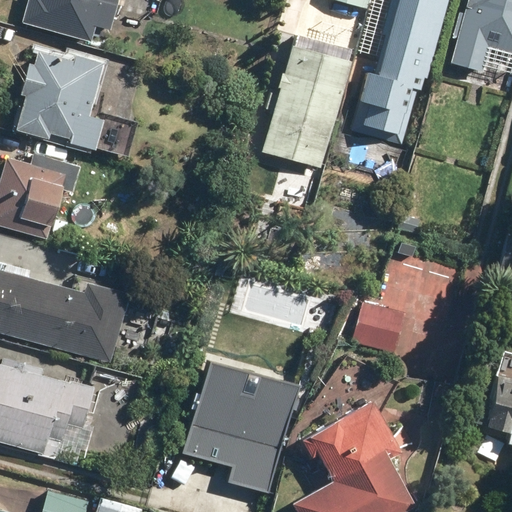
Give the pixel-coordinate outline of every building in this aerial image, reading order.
[(23,0),(17,24),(86,42),(91,26),(105,30),(112,0),(23,0)] [(365,0),(327,0),(363,9),(365,0)] [(388,0),(369,74),(361,72),(353,101),(356,101),(348,132),(400,145),(416,86),(421,88),(444,0),(388,0)] [(511,0),(463,0),(460,13),(454,12),(441,62),(479,72),(485,48),(511,55),(511,0)] [(289,47),(284,46),(256,152),(315,167),(343,61),(340,61),(344,49),(292,35),(289,47)] [(134,120),(97,111),(94,119),(83,116),(96,63),(67,55),(65,60),(32,51),(28,65),(21,63),(13,95),(20,96),(10,131),(42,139),(44,134),(63,139),(62,143),(90,150),(90,147),(124,156),(134,120)] [(18,161),(1,157),(0,160),(0,228),(42,239),(55,188),(68,191),(75,164),(28,152),(26,157),(20,156),(18,161)] [(511,234),(503,232),(493,270),(511,275),(511,234)] [(77,291),(0,270),(0,334),(108,363),(126,295),(80,282),(77,291)] [(402,313),(358,301),(347,341),(391,353),(402,313)] [(511,354),(497,351),(484,400),(469,397),(462,422),(501,432),(498,443),(511,446),(511,354)] [(0,445),(53,459),(62,424),(78,428),(89,389),(36,375),(38,369),(0,358),(0,445)] [(294,384),(198,359),(173,451),(228,465),(223,482),(265,494),(294,384)] [(395,452),(364,400),(296,441),(304,455),(310,452),(321,470),(311,475),(320,490),(330,485),(345,511),(391,511),(390,510),(396,506),(384,486),(395,479),(383,459),(395,452)] [(83,511),(86,501),(44,490),(37,511),(83,511)] [(137,511),(138,510),(94,498),(90,511),(137,511)]
